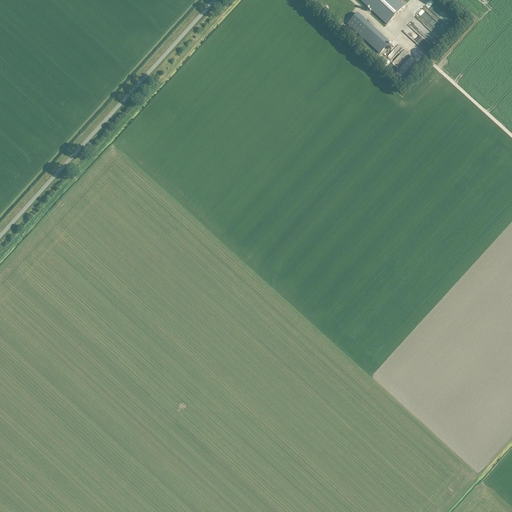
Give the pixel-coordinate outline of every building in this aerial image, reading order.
[(360,0),(387,24),(404,6),(397,0),(360,0)] [(432,11),(436,6),(429,0),(425,5),(432,11)] [(432,14),(446,27),(451,22),(437,8),(432,14)] [(418,12),(429,23),(433,19),(422,9),(418,12)] [(406,25),(403,29),(411,36),(414,32),(406,25)] [(398,44),(389,54),(392,57),(399,50),(401,52),(403,49),(398,44)] [(403,51),(389,66),(392,69),(407,54),(403,51)] [(409,56),(395,73),(401,78),(415,61),(409,56)]
